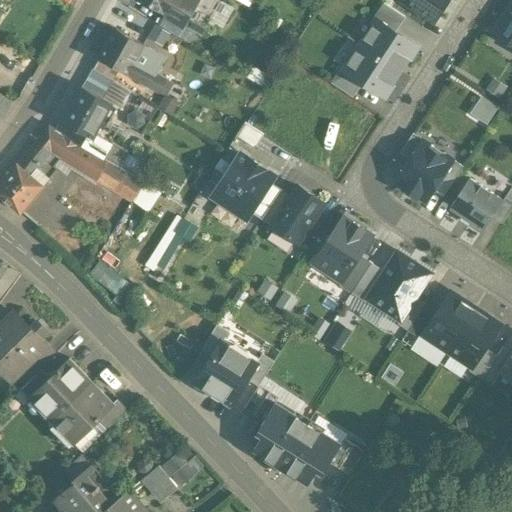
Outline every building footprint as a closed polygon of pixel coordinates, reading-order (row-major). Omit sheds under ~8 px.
[(141,0),(201,35),(221,1),(219,0),(141,0)] [(400,0),(433,22),(447,0),(400,0)] [(511,3),(493,33),(511,45),(511,3)] [(373,20),(376,22),(377,21),(395,33),(405,18),(383,4),(373,20)] [(376,22),(360,46),(400,73),(417,48),(395,33),(377,21),(376,22)] [(144,44),(116,28),(99,58),(137,82),(158,94),(166,81),(156,74),(163,62),(141,49),(144,44)] [(400,73),(360,46),(344,70),(344,71),(363,83),(384,97),(400,73)] [(137,82),(99,58),(93,69),(121,86),(131,92),(137,82)] [(344,71),(344,70),(341,68),(331,84),(352,98),(363,83),(344,71)] [(121,86),(93,69),(83,86),(111,103),(121,86)] [(83,86),(82,86),(62,119),(64,120),(92,137),(94,133),(111,103),(83,86)] [(469,112),(486,124),(499,104),(481,93),(469,112)] [(0,108),(1,109),(0,110),(0,119),(10,104),(0,97),(0,108)] [(92,137),(64,120),(57,131),(102,158),(111,143),(94,133),(92,137)] [(57,131),(48,126),(38,138),(52,150),(51,151),(137,204),(141,198),(136,195),(144,182),(102,158),(57,131)] [(409,161),(423,141),(413,134),(399,154),(409,161)] [(38,138),(0,183),(0,194),(21,213),(44,186),(31,175),(51,151),(52,150),(38,138)] [(453,160),(423,141),(409,161),(395,182),(403,188),(402,189),(416,198),(417,197),(425,202),(433,190),(453,160)] [(275,177),(240,154),(212,197),(246,220),(251,213),(270,183),(275,177)] [(463,167),(453,160),(433,190),(443,197),(463,167)] [(502,201),(469,179),(449,210),(483,231),(491,218),(502,201)] [(251,213),(261,220),(281,190),(270,183),(251,213)] [(324,204),(297,186),(291,196),(271,226),(298,244),(324,204)] [(511,188),(502,201),(491,218),(501,225),(511,208),(511,188)] [(261,220),(271,226),(291,196),(281,190),(261,220)] [(165,272),(189,220),(173,213),(149,265),(165,272)] [(359,256),(372,236),(344,217),(313,264),(341,282),(359,256)] [(367,300),(400,321),(412,304),(431,274),(397,252),(384,272),(366,299),(367,300)] [(371,263),(359,256),(341,282),(338,285),(351,293),(371,263)] [(101,261),(92,271),(114,291),(124,281),(101,261)] [(366,299),(384,272),(371,263),(351,293),(365,303),(367,300),(366,299)] [(422,336),(447,352),(475,309),(450,293),(434,318),(422,336)] [(408,331),(421,310),(412,304),(400,321),(398,324),(408,331)] [(483,350),(499,325),(475,309),(447,352),(471,368),(483,350)] [(420,339),(422,336),(434,318),(421,310),(408,331),(420,339)] [(15,315),(0,330),(0,358),(3,356),(28,381),(39,371),(54,356),(40,342),(48,335),(30,317),(24,324),(15,315)] [(338,349),(353,331),(339,319),(324,336),(338,349)] [(201,349),(212,356),(222,341),(223,342),(229,332),(216,325),(201,349)] [(257,363),(256,362),(249,358),(249,354),(234,344),(229,345),(223,342),(222,341),(212,356),(196,382),(203,387),(204,392),(218,401),(224,400),(231,404),(247,379),(257,363)] [(492,386),(500,373),(511,355),(501,349),(495,358),(482,379),(492,386)] [(495,358),(483,350),(471,368),(469,371),(482,379),(495,358)] [(258,386),(274,361),(261,354),(256,362),(257,363),(247,379),(258,387),(258,386)] [(511,354),(511,355),(500,373),(511,380),(511,354)] [(48,379),(28,399),(51,422),(91,382),(68,360),(48,379)] [(28,381),(19,390),(28,399),(48,379),(39,371),(28,381)] [(112,404),(91,382),(51,422),(72,444),(99,418),(112,404)] [(269,392),(258,386),(258,387),(244,409),(254,416),(269,392)] [(254,416),(263,422),(278,398),(269,392),(254,416)] [(112,404),(99,418),(109,428),(126,412),(115,401),(112,404)] [(322,474),(329,463),(341,445),(275,404),(257,433),(262,436),(254,450),(266,458),(265,459),(295,478),(296,476),(308,484),(316,471),(322,474)] [(344,440),(341,445),(329,463),(349,476),(363,452),(344,440)] [(82,454),(63,472),(71,481),(91,464),(82,454)] [(91,464),(71,481),(73,483),(49,503),(57,511),(102,511),(119,498),(91,464)] [(176,488),(158,466),(144,478),(156,493),(155,493),(162,501),(171,494),(170,493),(176,488)] [(119,498),(102,511),(144,511),(128,491),(119,498)]
